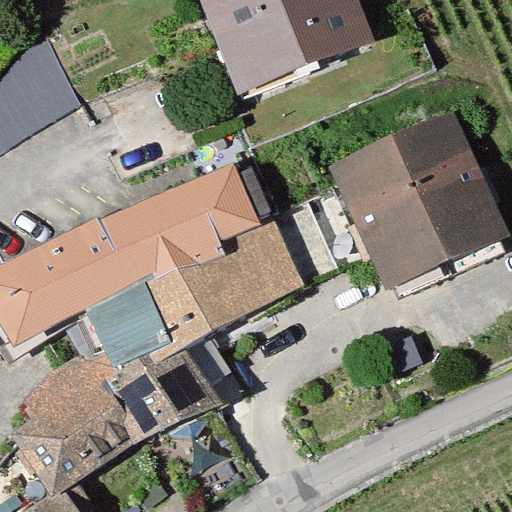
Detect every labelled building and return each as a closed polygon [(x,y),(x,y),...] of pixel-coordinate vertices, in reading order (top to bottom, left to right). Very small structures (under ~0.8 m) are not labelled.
[(371,0),(258,0),(212,21),(261,130),(401,67),(371,0)] [(61,56),(0,84),(0,148),(86,108),(61,56)] [(511,217),(468,125),(344,184),(410,322),(511,274),(511,217)] [(258,170),(6,300),(49,375),(102,347),(129,399),(210,359),(325,300),(258,170)] [(24,416),(75,511),(243,422),(210,359),(129,399),(102,347),(49,375),(60,397),(24,416)]
